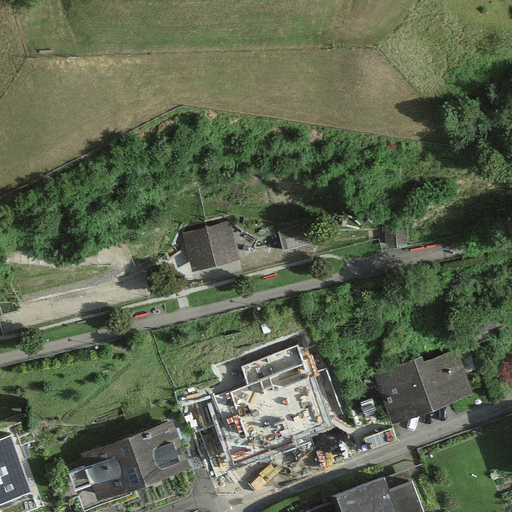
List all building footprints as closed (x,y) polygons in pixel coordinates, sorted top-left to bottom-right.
[(407,225),(393,228),(395,238),(409,235),(407,225)] [(231,227),(189,237),(197,267),(239,257),(231,227)] [(457,347),(383,372),(400,419),(473,393),(457,347)] [(303,403),(249,424),(263,461),(317,440),(303,403)] [(242,426),(242,411),(219,411),(219,426),(242,426)] [(192,466),(175,424),(86,458),(102,500),(192,466)] [(16,437),(0,443),(0,500),(35,486),(16,437)] [(390,480),(339,499),(344,511),(428,511),(417,483),(394,492),(390,480)] [(298,511),(342,511),(338,498),(298,511)]
